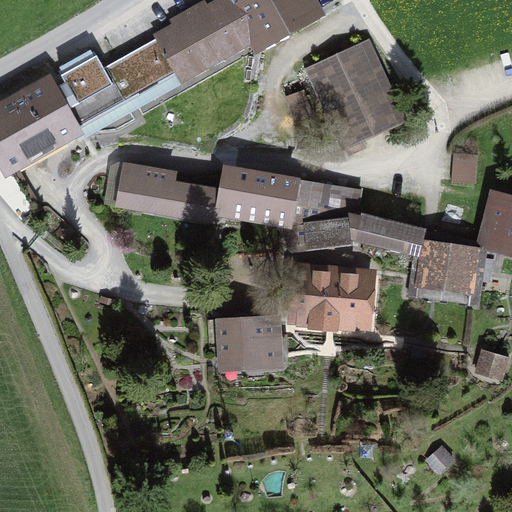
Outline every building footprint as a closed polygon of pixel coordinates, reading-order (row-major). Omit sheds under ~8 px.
[(61,75),(65,83),(51,91),(47,84),(0,111),(0,194),(23,222),(35,211),(9,167),(177,74),(180,81),(254,40),(231,0),(221,0),(207,8),(204,2),(171,21),(174,26),(156,36),(157,38),(103,68),(96,56),(61,75)] [(231,0),(254,40),(256,45),(316,11),(309,0),(231,0)] [(304,68),(342,151),(406,121),(368,39),(304,68)] [(309,88),(289,91),(293,127),(314,124),(309,88)] [(483,164),(458,162),(455,190),(480,192),(483,164)] [(361,191),(227,168),(222,192),(169,183),(171,174),(142,169),(141,178),(124,175),(119,201),(218,218),(220,208),(289,220),(288,226),(350,219),(349,214),(356,216),(361,191)] [(483,242),(511,249),(511,202),(495,198),(483,242)] [(350,219),(352,236),(415,251),(420,231),(356,216),(349,214),(350,219)] [(350,219),(288,226),(291,252),(297,251),(297,247),(352,240),(352,236),(350,219)] [(420,231),(415,251),(409,296),(479,306),(482,280),(488,281),(496,246),(454,235),(421,230),(420,231)] [(339,325),(362,327),(367,279),(298,273),(293,324),(338,328),(339,325)] [(275,321),(209,326),(210,347),(219,347),(219,349),(222,349),(223,366),(288,362),(286,337),(280,338),(280,323),(275,323),(275,321)] [(499,376),(504,359),(484,354),(479,371),(499,376)] [(449,458),(442,451),(431,461),(438,468),(449,458)]
